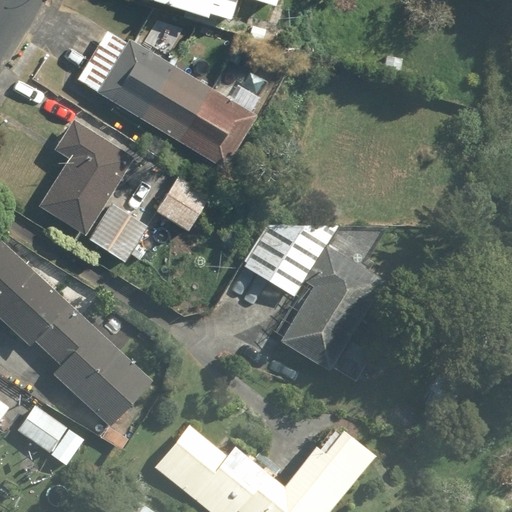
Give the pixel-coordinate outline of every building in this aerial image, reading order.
[(145,0),(199,19),(199,17),(220,24),(228,0),(234,0),(262,9),(265,0),(145,0)] [(105,27),(72,81),(219,173),(253,120),(105,27)] [(33,207),(78,236),(114,181),(126,189),(135,176),(120,167),(125,159),(65,120),(48,147),(65,158),(33,207)] [(169,177),(149,212),(185,232),(205,198),(169,177)] [(83,239),(117,264),(141,231),(107,206),(83,239)] [(274,343),(320,372),(376,284),(363,275),(369,265),(362,261),(383,227),(263,225),(238,265),(289,297),(297,284),(307,290),(274,343)] [(0,325),(23,348),(62,307),(0,246),(0,325)] [(55,366),(47,374),(105,430),(148,386),(70,310),(35,346),(55,366)] [(117,310),(100,328),(120,348),(138,331),(117,310)] [(45,456),(64,430),(32,407),(13,433),(45,456)] [(180,426),(146,467),(201,511),(325,511),(368,462),(333,433),(313,457),(305,451),(274,488),(225,446),(216,456),(180,426)] [(64,430),(45,456),(60,467),(79,441),(64,430)] [(126,511),(151,511),(136,500),(126,511)]
